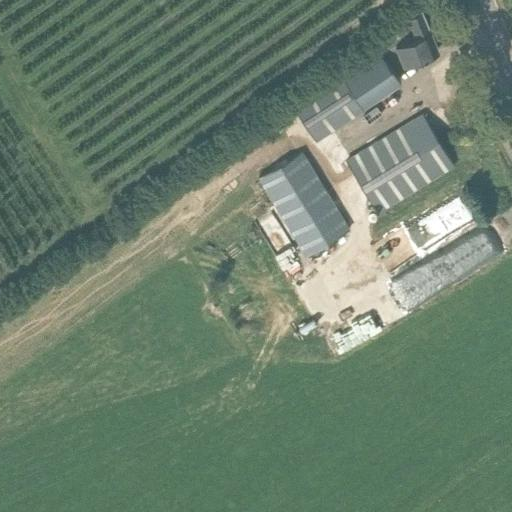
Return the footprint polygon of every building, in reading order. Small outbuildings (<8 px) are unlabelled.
[(400,79),(392,67),(438,49),(421,6),(374,40),(381,52),(343,77),(340,73),(291,104),(315,139),(363,108),(361,105),(400,79)] [(379,212),(454,165),(423,114),(347,161),(379,212)] [(260,179),(310,256),(351,230),(302,153),(260,179)] [(393,311),(510,258),(497,230),(380,282),(393,311)] [(336,354),(350,345),(340,329),(326,337),(336,354)]
